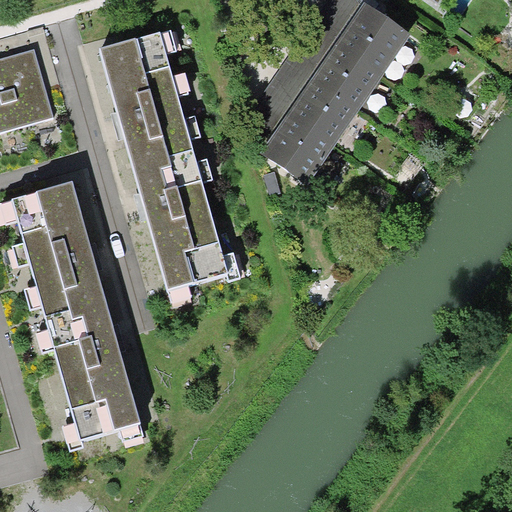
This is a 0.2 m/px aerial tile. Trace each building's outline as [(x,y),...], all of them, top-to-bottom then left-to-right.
[(329,0),(248,118),(271,125),(354,0),(329,0)] [(407,38),(363,7),(338,43),(383,74),(407,38)] [(160,37),(100,53),(124,137),(142,201),(169,294),(229,277),(160,37)] [(383,74),(338,43),(314,78),(360,109),(383,74)] [(0,132),(52,118),(32,50),(20,54),(0,59),(0,132)] [(183,103),(192,101),(180,59),(171,62),(183,103)] [(360,109),(314,78),(290,113),(336,144),(360,109)] [(336,144),(290,113),(261,156),(307,187),(336,144)] [(70,186),(13,202),(81,443),(139,427),(113,334),(95,272),(70,186)]
